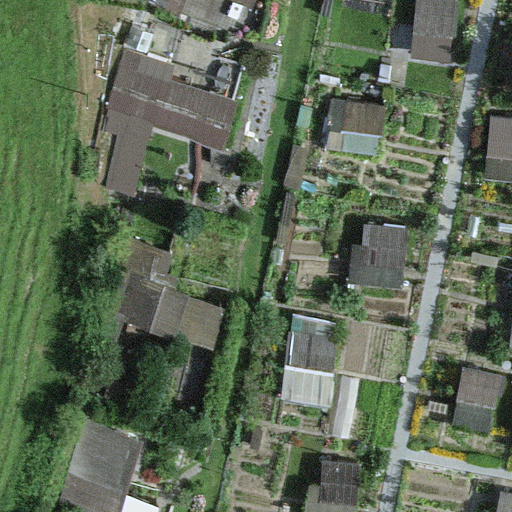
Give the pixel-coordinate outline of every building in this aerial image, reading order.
[(177,0),(245,26),(255,0),(177,0)] [(416,0),(408,52),(452,59),(461,0),(416,0)] [(242,84),(129,56),(98,182),(136,191),(152,130),(226,149),(242,84)] [(325,144),(377,155),(389,103),(336,92),(325,144)] [(511,113),(490,113),(489,174),(511,173),(511,113)] [(357,219),(356,282),(406,282),(407,220),(357,219)] [(161,280),(173,248),(146,238),(119,313),(210,346),(226,303),(161,280)] [(333,405),(342,316),(292,311),(283,400),(333,405)] [(488,426),(503,374),(468,363),(453,415),(488,426)] [(124,493),(145,434),(88,414),(54,507),(68,511),(155,511),(158,506),(124,493)] [(499,511),(511,511),(511,491),(501,491),(499,511)]
